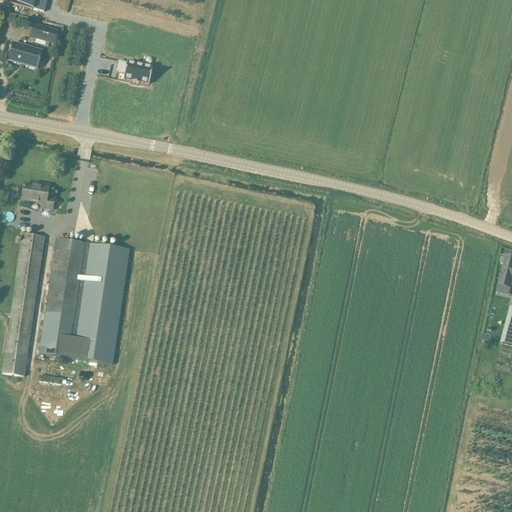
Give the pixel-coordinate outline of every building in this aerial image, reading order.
[(0,0),(0,1),(32,9),(44,12),(46,0),(0,0)] [(13,26),(16,17),(5,14),(2,23),(13,26)] [(33,25),(28,39),(54,46),(58,32),(33,25)] [(22,65),(37,70),(42,53),(13,44),(9,58),(23,62),(22,65)] [(125,64),(120,63),(118,73),(124,74),(122,80),(148,86),(151,69),(126,63),(125,64)] [(21,202),(40,206),(39,210),(52,212),(54,199),(46,197),(48,187),(36,184),(35,187),(24,185),(21,202)] [(44,239),(21,235),(1,374),(24,378),(44,239)] [(129,251),(55,240),(39,355),(112,366),(129,251)] [(501,278),(499,283),(507,286),(508,280),(511,281),(511,279),(511,258),(506,257),(506,258),(501,256),(500,263),(504,264),(501,278)] [(511,307),(510,307),(500,343),(511,346),(511,307)]
